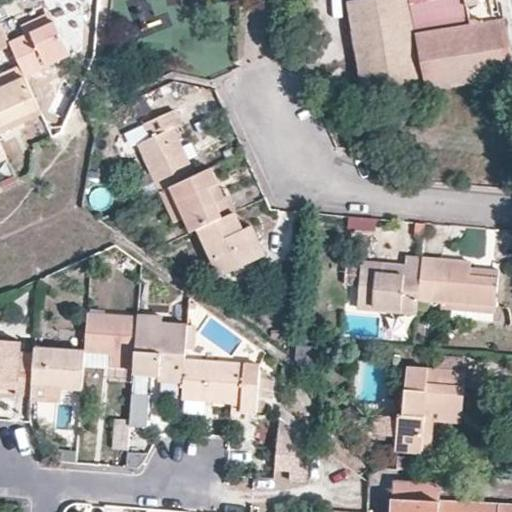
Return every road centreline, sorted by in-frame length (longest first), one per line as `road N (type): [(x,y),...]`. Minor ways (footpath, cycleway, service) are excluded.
road 1 (residential): [(254,68),(278,134),(311,167),(367,195),(511,206)]
road 2 (residential): [(50,483),(150,487),(189,469)]
